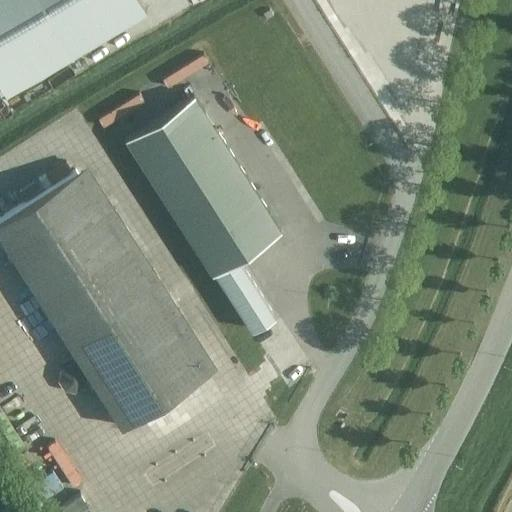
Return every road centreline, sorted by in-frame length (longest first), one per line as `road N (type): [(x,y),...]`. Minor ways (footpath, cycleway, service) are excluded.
road 1 (unclassified): [(294,464),(307,416),(373,295),(409,178),(297,0)]
road 2 (tertiary): [(405,511),(511,301)]
